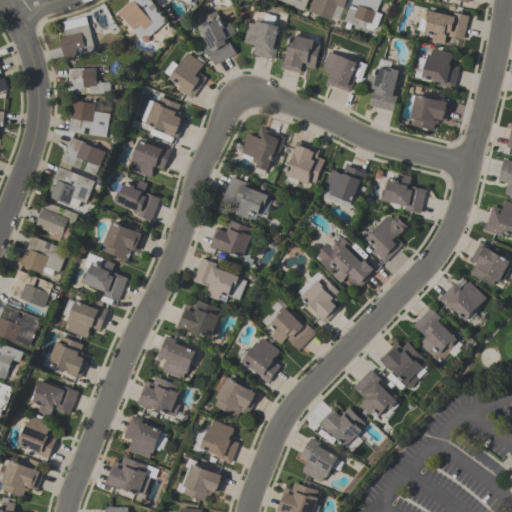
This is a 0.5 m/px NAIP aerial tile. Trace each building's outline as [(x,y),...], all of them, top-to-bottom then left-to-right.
[(119,12),(131,0),(150,0),(168,19),(149,37),(147,35),(145,35),(141,38),(134,30),(135,29),(119,12)] [(308,0),(304,11),(295,7),(295,6),(279,0),(308,0)] [(308,11),(312,0),(351,0),(349,9),(344,7),(343,8),(337,5),(331,20),(308,11)] [(344,21),(352,0),(381,0),(376,12),(382,14),(377,28),(371,31),(365,29),(352,24),(350,30),(345,28),(347,22),(344,21)] [(215,65),(209,54),(206,55),(202,47),(208,43),(197,25),(204,21),(202,18),(216,10),(224,25),(229,23),(236,34),(225,40),(228,39),(236,53),(215,65)] [(463,39),(447,36),(448,32),(447,32),(444,44),(431,41),(433,35),(425,33),(425,32),(417,30),(420,18),(425,19),(427,10),(452,16),(453,12),(468,16),(463,39)] [(95,50),(65,58),(59,37),(65,36),(64,29),(65,29),(63,22),(86,16),(95,50)] [(279,27),(274,44),(278,45),(274,60),(253,55),(255,46),(243,43),(249,22),(254,24),(255,21),(279,27)] [(281,69),(284,54),(287,55),(291,35),(315,40),(314,44),(320,45),(315,69),(302,67),(301,73),(281,69)] [(431,55),(433,49),(452,53),(450,65),(459,67),(454,89),(439,85),(440,82),(422,78),(428,54),(431,55)] [(192,99),(178,89),(181,85),(170,78),(171,77),(164,72),(172,61),(178,66),(187,52),(204,64),(199,72),(207,78),(192,99)] [(321,70),(328,52),(358,63),(353,76),(355,77),(349,92),(325,83),(329,73),(321,70)] [(69,68),(96,68),(97,83),(110,82),(111,93),(90,94),(90,87),(85,87),(85,94),(68,94),(68,86),(72,86),(72,83),(69,83),(69,68)] [(370,106),(373,89),(365,87),(368,74),(375,76),(376,68),(389,70),(389,68),(399,70),(394,95),(397,96),(394,112),(370,106)] [(8,89),(0,92),(0,69),(1,73),(0,73),(0,79),(3,78),(8,89)] [(446,121),(440,119),(438,124),(435,123),(434,130),(412,125),(414,119),(411,118),(411,117),(409,117),(412,104),(411,101),(412,95),(416,96),(416,95),(436,100),(436,97),(451,101),(446,121)] [(181,104),(178,111),(181,112),(179,117),(182,118),(182,119),(185,120),(178,138),(163,132),(164,130),(146,123),(146,122),(141,120),(149,100),(154,102),(154,101),(158,102),(160,96),(181,104)] [(106,137),(89,134),(90,128),(85,127),(84,134),(68,131),(73,100),(96,104),(95,111),(110,113),(106,137)] [(248,134),(257,138),(261,128),(285,138),(279,153),(275,152),(267,171),(256,167),(257,164),(254,163),(253,162),(252,161),(253,158),(241,153),(248,134)] [(95,175),(84,171),(87,162),(83,160),(79,169),(61,162),(65,152),(68,154),(69,151),(66,150),(71,137),(86,143),(86,144),(106,152),(100,166),(99,166),(95,175)] [(150,178),(130,170),(132,163),(131,163),(136,151),(132,149),(135,140),(139,142),(140,140),(161,149),(162,146),(171,150),(164,170),(155,166),(150,178)] [(308,184),(285,175),(288,168),(287,168),(290,159),(292,160),(294,156),(291,155),(297,141),(320,150),(317,157),(324,160),(315,183),(309,181),(308,184)] [(511,196),(505,195),(506,193),(505,193),(507,186),(508,186),(508,183),(499,181),(504,159),(511,160),(511,196)] [(324,189),(332,170),(333,171),(333,170),(341,173),(341,174),(343,175),(346,166),(366,174),(361,187),(359,186),(352,203),(351,203),(348,208),(322,198),(326,190),(324,189)] [(47,196),(52,185),(55,186),(57,181),(54,180),(59,167),(74,173),(71,179),(76,181),(78,175),(95,181),(86,203),(71,197),(69,205),(47,196)] [(420,214),(405,210),(406,206),(381,200),(384,189),(387,190),(390,178),(393,179),(394,173),(412,177),(409,189),(409,190),(410,186),(426,190),(420,214)] [(234,214),(237,206),(222,200),(231,177),(246,183),(245,186),(268,195),(264,206),(262,205),(257,217),(249,213),(247,219),(234,214)] [(148,183),(145,192),(160,198),(151,221),(137,215),(138,212),(115,203),(119,192),(121,193),(126,182),(133,184),(136,179),(148,183)] [(77,214),(74,224),(67,222),(62,237),(36,227),(41,212),(40,211),(44,201),(60,208),(58,214),(62,216),(65,209),(77,214)] [(484,230),(492,206),(503,210),(506,201),(511,203),(511,236),(502,233),(500,236),(484,230)] [(366,238),(388,216),(392,221),(396,216),(407,227),(396,238),(403,244),(384,262),(373,251),(376,248),(366,238)] [(252,229),(250,235),(252,236),(243,258),(224,251),(223,253),(209,247),(216,228),(223,231),(225,225),(228,226),(230,220),(252,229)] [(132,250),(130,253),(127,252),(125,257),(128,258),(127,261),(103,251),(106,245),(103,244),(112,222),(130,229),(131,227),(146,233),(139,252),(136,251),(132,250)] [(59,272),(44,266),(41,274),(20,265),(24,254),(28,256),(30,251),(27,249),(32,236),(47,242),(44,248),(49,250),(51,244),(68,251),(59,272)] [(340,283),(319,262),(321,259),(315,254),(326,243),(331,247),(339,239),(340,240),(343,237),(352,246),(349,249),(362,262),(364,260),(376,271),(359,289),(347,277),(342,282),(342,281),(340,283)] [(471,274),(477,264),(473,262),(473,261),(471,259),(481,242),(494,250),(493,252),(511,262),(499,282),(496,281),(492,287),(471,274)] [(82,283),(86,272),(89,273),(90,269),(86,267),(85,264),(89,254),(115,264),(110,275),(111,276),(112,272),(128,278),(119,301),(104,295),(105,292),(82,283)] [(202,258),(217,264),(215,268),(239,277),(238,278),(246,281),(238,300),(229,296),(228,298),(227,298),(225,302),(218,299),(218,301),(206,296),(209,288),(193,281),(202,258)] [(53,284),(49,294),(44,308),(24,301),(24,302),(8,295),(13,282),(16,283),(17,281),(14,280),(18,270),(36,278),(33,287),(37,288),(40,279),(53,284)] [(334,304),(337,307),(336,307),(339,309),(325,324),(313,313),(315,311),(301,297),(317,280),(319,282),(324,277),(341,293),(336,298),(337,300),(334,304)] [(462,291),(463,289),(462,289),(468,283),(469,283),(470,282),(486,298),(474,311),(475,312),(466,322),(452,308),(450,310),(439,299),(454,284),(462,291)] [(219,309),(217,315),(219,316),(210,338),(191,331),(191,333),(176,327),(185,304),(195,307),(197,303),(194,302),(195,299),(219,309)] [(67,330),(69,324),(67,324),(76,301),(93,307),(94,304),(108,310),(100,330),(91,327),(90,329),(91,329),(88,337),(87,337),(87,338),(67,330)] [(29,348),(14,342),(14,343),(0,337),(0,317),(5,305),(19,310),(16,317),(21,318),(24,312),(40,319),(29,348)] [(284,307),(302,324),(304,322),(316,333),(299,351),(287,339),(289,336),(280,345),(270,335),(275,331),(269,326),(278,317),(276,315),(284,307)] [(413,325),(431,308),(441,318),(439,321),(460,342),(439,363),(419,344),(426,337),(413,325)] [(81,357),(88,360),(81,379),(66,373),(66,371),(61,369),(60,372),(55,370),(56,367),(48,364),(57,341),(59,342),(61,336),(83,345),(81,352),(83,353),(81,357)] [(195,351),(187,374),(185,374),(182,379),(163,372),(163,370),(162,370),(165,363),(166,363),(167,361),(158,357),(166,336),(180,342),(178,345),(195,351)] [(242,362),(257,342),(259,343),(262,338),(280,351),(279,352),(279,353),(274,360),(273,359),(272,361),(274,362),(274,361),(280,366),(268,383),(255,374),(257,373),(242,362)] [(407,342),(425,360),(421,365),(423,367),(422,368),(426,372),(414,384),(414,385),(410,389),(401,380),(402,380),(392,370),(390,371),(379,360),(396,342),(402,348),(407,342)] [(0,343),(23,353),(20,362),(13,360),(5,380),(0,377),(0,343)] [(379,417),(373,411),(369,415),(359,406),(366,400),(353,387),(370,369),(382,381),(379,384),(397,401),(391,408),(395,413),(386,422),(380,416),(379,417)] [(179,386),(176,392),(179,393),(175,404),(179,405),(175,417),(152,408),(151,410),(136,404),(145,381),(153,384),(155,377),(179,386)] [(215,406),(218,400),(216,398),(228,378),(245,388),(246,386),(260,394),(247,416),(241,412),(237,419),(215,406)] [(69,415),(53,409),(50,417),(38,412),(40,406),(33,403),(37,392),(35,391),(39,380),(62,390),(63,386),(78,392),(69,415)] [(0,414),(0,383),(13,389),(4,410),(2,410),(0,414)] [(365,424),(361,429),(362,431),(345,448),(331,434),(330,435),(319,424),(333,409),(338,414),(342,411),(344,413),(349,408),(365,424)] [(149,459),(129,451),(130,449),(129,449),(132,442),(133,443),(134,440),(124,436),(132,415),(147,421),(145,424),(162,431),(153,454),(151,453),(149,459)] [(56,439),(48,459),(34,454),(35,451),(19,445),(27,422),(29,423),(31,417),(51,424),(47,435),(56,439)] [(234,428),(234,430),(231,438),(230,438),(230,440),(231,441),(232,440),(239,443),(231,464),(217,458),(218,455),(201,449),(210,426),(212,427),(214,421),(234,428)] [(300,457),(311,438),(324,446),(323,449),(339,458),(327,479),(324,478),(321,483),(303,473),(303,471),(306,465),(307,465),(308,462),(300,457)] [(157,470),(154,478),(147,475),(139,495),(120,488),(119,490),(105,484),(114,461),(121,464),(124,457),(157,470)] [(29,488),(28,492),(25,491),(22,497),(1,489),(3,483),(1,482),(4,476),(0,474),(0,471),(2,465),(8,467),(10,461),(29,468),(30,466),(43,471),(36,490),(29,488)] [(183,494),(185,488),(184,487),(192,465),(211,472),(212,470),(226,475),(219,494),(216,493),(216,494),(209,491),(205,502),(183,494)] [(313,511),(276,511),(284,488),(292,490),(294,483),(318,491),(316,498),(318,499),(313,511)] [(0,511),(0,508),(1,509),(2,502),(15,503),(14,511),(0,511)]
